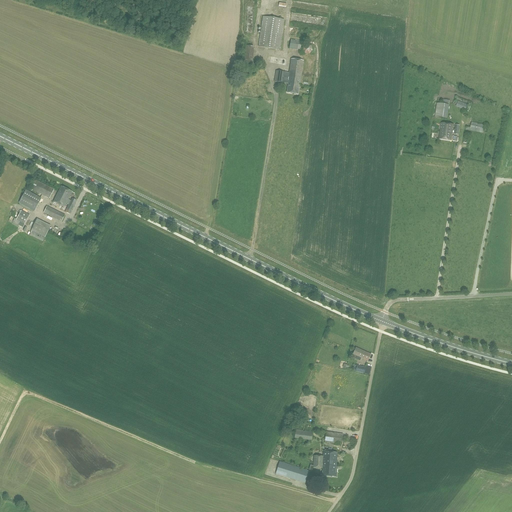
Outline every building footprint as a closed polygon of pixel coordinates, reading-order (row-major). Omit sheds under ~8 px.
[(263,17),(259,46),(279,49),(284,20),(263,17)] [(291,40),(289,48),(301,49),(302,41),(291,40)] [(253,47),(245,45),(242,63),(251,64),(253,47)] [(304,53),(309,54),(312,50),(310,45),(305,45),(302,49),(304,53)] [(281,62),(284,62),(284,53),(268,54),(268,60),(281,59),(281,62)] [(300,85),(304,61),(291,59),(289,77),(284,76),(285,72),(276,71),(275,82),(283,83),(283,82),(288,83),(288,84),(287,93),(298,94),(299,85),(300,85)] [(467,105),(458,101),(456,107),(465,110),(467,105)] [(484,112),(484,121),(498,121),(498,113),(484,112)] [(481,129),(482,121),(469,119),(468,127),(481,129)] [(441,123),(439,139),(451,140),(452,134),(458,135),(460,125),(455,125),(455,131),(454,130),(453,131),(452,131),(453,124),(441,123)] [(31,189),(49,198),(54,189),(35,180),(31,189)] [(72,192),(61,186),(54,201),(65,207),(66,203),(69,205),(65,212),(70,214),(77,200),(72,198),(71,200),(68,199),(72,192)] [(34,212),(41,199),(26,190),(19,203),(30,209),(34,212)] [(44,212),(62,221),(65,215),(47,206),(44,212)] [(21,210),(16,219),(24,224),(29,215),(21,210)] [(31,230),(29,235),(43,242),(45,237),(50,226),(37,219),(31,230)] [(370,354),(356,348),(353,355),(367,361),(370,354)] [(311,440),(312,432),(296,429),(295,437),(311,440)] [(343,434),(327,432),(325,442),(341,444),(343,434)] [(336,468),(337,452),(323,451),(323,456),(314,455),(313,467),(322,469),(322,476),(337,476),(337,468),(336,468)] [(309,470),(280,461),(276,474),(305,483),(309,470)]
